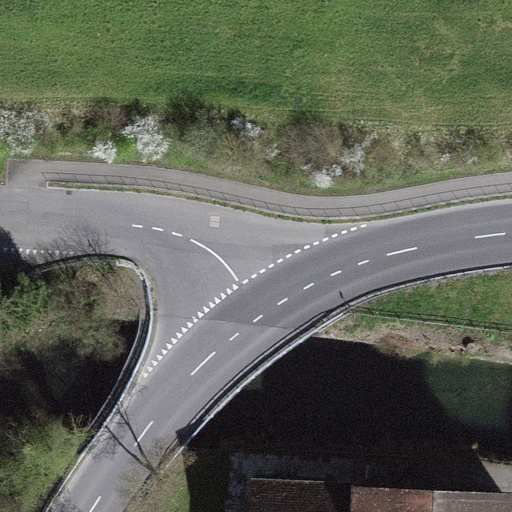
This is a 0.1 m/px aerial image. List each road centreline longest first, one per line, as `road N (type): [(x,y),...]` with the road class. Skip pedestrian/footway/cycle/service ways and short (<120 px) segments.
road 1 (tertiary): [(93,511),(199,364),(242,324),(313,281)]
road 2 (unclassified): [(313,281),(185,239),(0,215)]
road 3 (tertiary): [(313,281),(511,230)]
